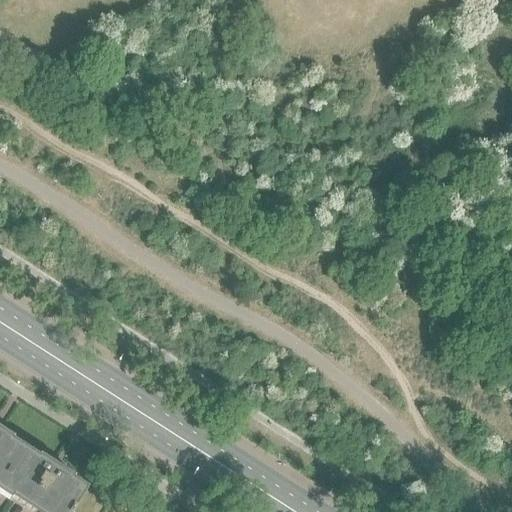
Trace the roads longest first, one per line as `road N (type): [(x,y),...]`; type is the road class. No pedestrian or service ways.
road 1 (unknown): [(0,104),(324,297),(393,366),(425,431),(511,495)]
road 2 (secondary): [(294,511),(0,322)]
